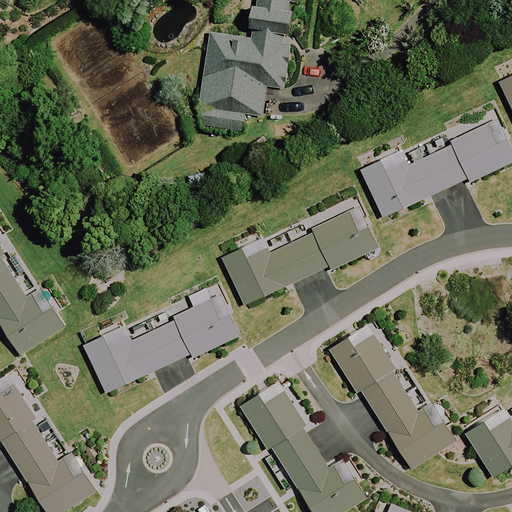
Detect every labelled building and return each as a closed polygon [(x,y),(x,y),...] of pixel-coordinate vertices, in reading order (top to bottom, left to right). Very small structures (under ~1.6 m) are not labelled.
[(208,32),(196,118),(269,128),(279,54),(299,57),(306,0),(256,0),(252,38),(208,32)] [(511,85),(496,92),(511,129),(511,85)] [(361,181),(381,228),(511,170),(495,135),(404,176),(399,164),(361,181)] [(217,268),(237,315),(367,258),(351,223),(260,263),(255,251),(217,268)] [(0,276),(0,344),(13,365),(59,336),(34,295),(18,305),(0,276)] [(79,358),(100,405),(229,348),(214,313),(123,353),(118,341),(79,358)] [(363,340),(327,362),(353,403),(358,400),(407,479),(453,450),(428,409),(412,419),(363,340)] [(278,388),(243,409),(268,451),(273,448),(312,511),(345,511),(368,498),(343,457),(327,467),(278,388)] [(0,390),(0,457),(34,511),(67,511),(90,498),(64,457),(48,467),(0,390)] [(463,440),(490,484),(511,471),(511,426),(506,430),(500,419),(463,440)]
